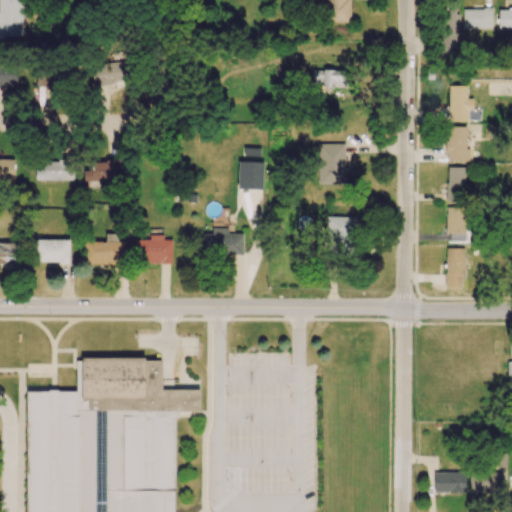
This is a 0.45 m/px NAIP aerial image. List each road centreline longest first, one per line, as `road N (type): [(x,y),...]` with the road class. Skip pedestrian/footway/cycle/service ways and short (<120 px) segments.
road 1 (residential): [(402,511),(406,0)]
road 2 (tertiary): [(511,310),(0,306)]
road 3 (residential): [(146,114),(122,122),(0,121)]
road 4 (residential): [(146,114),(163,101),(170,79),(164,0)]
